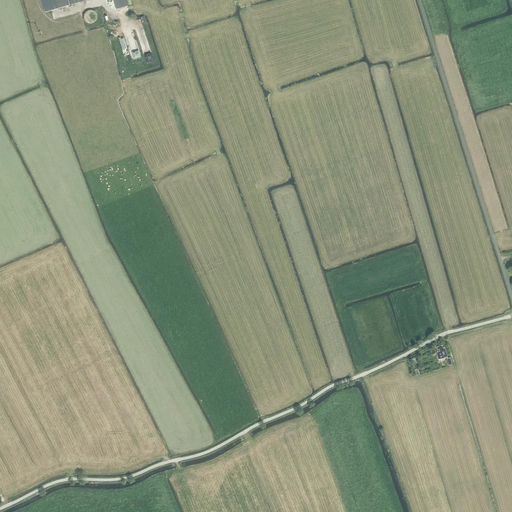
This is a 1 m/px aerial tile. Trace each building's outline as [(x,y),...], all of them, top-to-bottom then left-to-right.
[(87,0),(41,0),(45,12),(87,0)] [(128,6),(125,0),(112,0),(116,9),(128,6)] [(90,25),(92,25),(95,24),(97,22),(98,20),(98,17),(97,14),(96,13),(94,11),(92,10),(90,10),(87,11),(86,12),(84,15),(83,17),(84,20),(85,22),(87,24),(90,25)] [(144,56),(147,63),(155,61),(152,53),(144,56)] [(438,360),(447,357),(444,348),(443,348),(442,346),(437,347),(438,352),(436,352),(438,360)]
